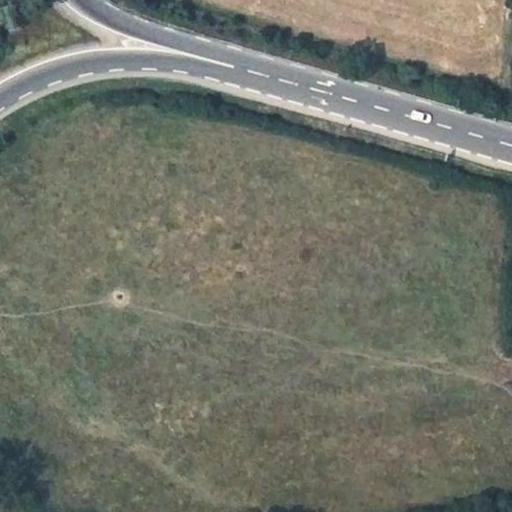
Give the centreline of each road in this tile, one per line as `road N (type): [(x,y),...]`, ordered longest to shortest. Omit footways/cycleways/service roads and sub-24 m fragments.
road 1 (primary): [(227,65),(511,146)]
road 2 (primary): [(0,97),(31,75),(89,62),(227,65)]
road 3 (primary): [(93,0),(111,17),(227,65)]
